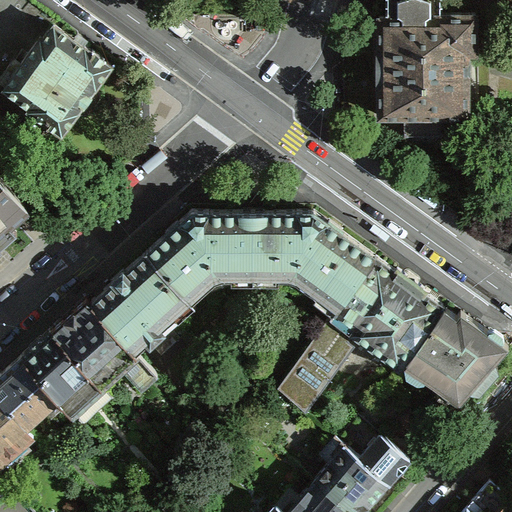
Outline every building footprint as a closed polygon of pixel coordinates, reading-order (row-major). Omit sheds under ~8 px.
[(476,50),(476,12),(443,12),(442,0),(385,0),(386,15),(380,16),(380,76),(380,114),(405,114),(405,132),(406,133),(442,133),(443,132),(443,114),(468,114),(468,50),(476,50)] [(93,48),(92,49),(80,41),(54,23),(43,38),(40,36),(17,69),(14,66),(10,64),(0,77),(0,79),(6,84),(4,86),(30,105),(29,108),(32,110),(19,129),(45,147),(58,129),(62,132),(76,112),(77,112),(89,110),(100,95),(98,84),(97,83),(111,63),(104,58),(105,57),(93,48)] [(0,129),(0,169),(20,151),(0,129)] [(400,174),(385,163),(381,169),(396,180),(400,174)] [(0,245),(17,231),(11,223),(28,207),(0,176),(0,245)] [(192,208),(147,249),(191,298),(215,278),(222,275),(253,275),(253,209),(222,209),(192,208)] [(334,309),(375,253),(314,208),(283,209),(253,209),(253,275),(289,275),(296,277),(318,293),(316,295),(334,309)] [(92,299),(136,348),(147,338),(150,341),(164,328),(161,325),(191,298),(147,249),(125,269),(92,299)] [(375,253),(334,309),(279,385),(307,409),(355,342),(349,338),(354,331),(400,364),(407,356),(445,303),(423,288),(425,286),(412,276),(398,266),(396,268),(375,253)] [(136,348),(87,295),(69,311),(52,326),(102,383),(123,364),(142,386),(157,372),(136,348)] [(480,321),(461,307),(457,312),(456,312),(445,303),(407,356),(420,365),(422,371),(460,399),(471,386),(475,387),(483,378),(487,379),(498,366),(496,358),(509,342),(480,321)] [(22,353),(66,402),(83,421),(113,394),(102,383),(52,326),(37,340),(22,353)] [(66,402),(22,353),(6,368),(0,372),(0,395),(26,424),(45,407),(52,414),(66,402)] [(26,424),(0,395),(0,461),(4,458),(8,463),(28,444),(24,440),(33,432),(26,424)] [(360,456),(388,480),(395,472),(398,470),(399,471),(408,461),(407,459),(409,457),(381,432),(360,456)] [(360,456),(344,442),(315,476),(355,511),(360,511),(373,497),(388,480),(360,456)] [(285,510),(287,511),(355,511),(315,476),(285,510)] [(511,511),(511,494),(491,477),(476,494),(471,499),(486,511),(511,511)] [(287,511),(285,510),(276,502),(266,511),(287,511)]
